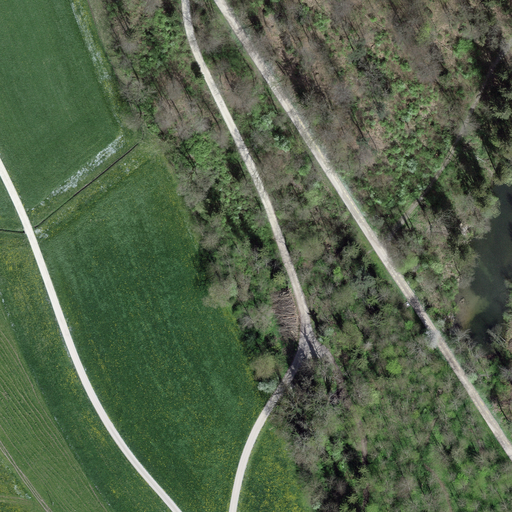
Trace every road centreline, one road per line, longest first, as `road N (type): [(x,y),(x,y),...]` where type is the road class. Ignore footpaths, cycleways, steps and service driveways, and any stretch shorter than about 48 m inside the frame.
road 1 (track): [(186,0),(196,48),(285,244),(305,322),(301,352),(240,468),(233,511)]
road 2 (track): [(218,0),(511,455)]
road 3 (track): [(177,511),(96,403),(0,167)]
road 4 (track): [(511,35),(484,76),(463,134),(380,249)]
road 5 (track): [(305,322),(366,434),(368,511)]
